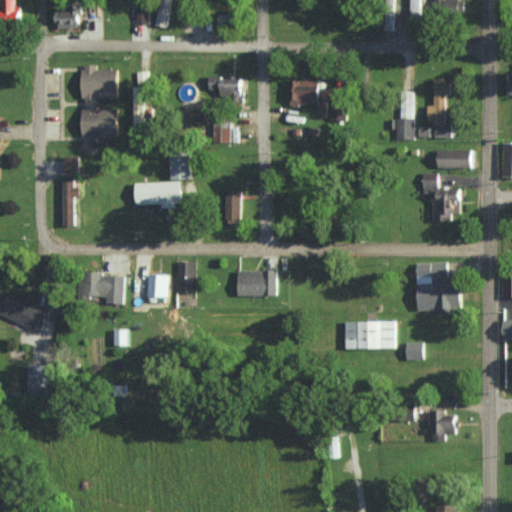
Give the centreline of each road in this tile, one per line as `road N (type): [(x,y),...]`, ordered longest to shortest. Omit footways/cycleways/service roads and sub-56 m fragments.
road 1 (residential): [(486,511),(488,0)]
road 2 (residential): [(487,249),(38,248)]
road 3 (residential): [(488,47),(40,45)]
road 4 (residential): [(264,249),(260,0)]
road 5 (residential): [(38,248),(40,0)]
